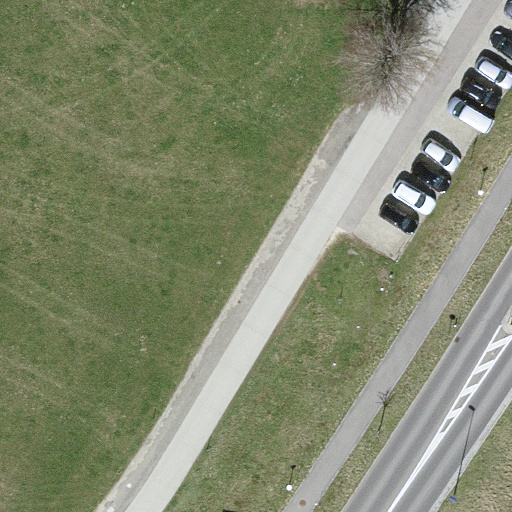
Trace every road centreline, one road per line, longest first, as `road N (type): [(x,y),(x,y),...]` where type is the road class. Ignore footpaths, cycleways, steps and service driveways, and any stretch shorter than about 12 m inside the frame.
road 1 (unclassified): [(464,0),(141,511)]
road 2 (primary): [(385,511),(511,321)]
